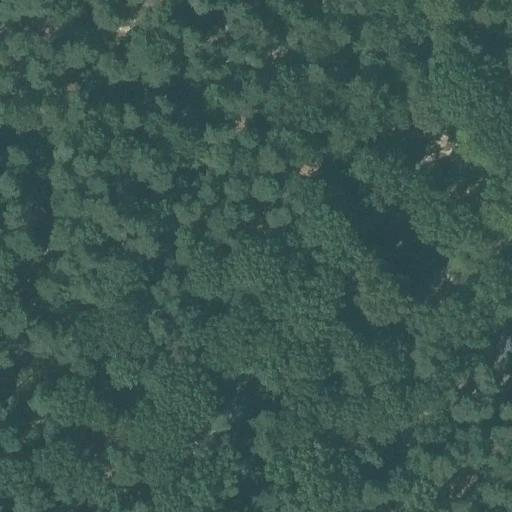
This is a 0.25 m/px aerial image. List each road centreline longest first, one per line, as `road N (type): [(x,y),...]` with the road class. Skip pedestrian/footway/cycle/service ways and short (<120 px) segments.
road 1 (track): [(511,120),(419,174),(251,366),(203,444),(189,511)]
road 2 (track): [(442,511),(489,398),(470,381)]
